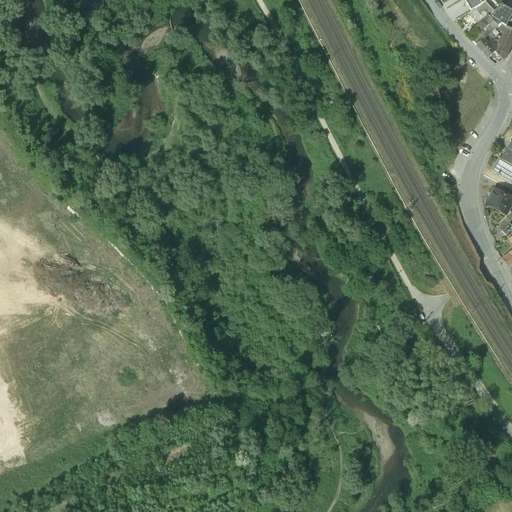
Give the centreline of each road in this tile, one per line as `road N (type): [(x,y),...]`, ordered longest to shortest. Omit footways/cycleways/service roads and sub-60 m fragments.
road 1 (track): [(429,313),(394,262),(258,0)]
road 2 (residential): [(511,437),(429,313)]
